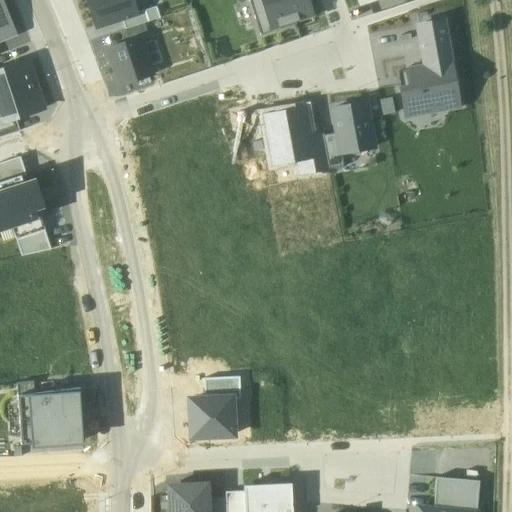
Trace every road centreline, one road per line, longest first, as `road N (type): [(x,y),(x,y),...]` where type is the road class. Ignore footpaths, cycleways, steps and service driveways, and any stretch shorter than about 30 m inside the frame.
road 1 (residential): [(115,470),(155,415),(153,378),(110,162),(83,129)]
road 2 (residential): [(83,129),(72,176),(110,384),(115,470)]
road 3 (residential): [(83,129),(219,78),(327,57),(341,46),(333,0)]
road 4 (residential): [(115,470),(301,457),(363,474)]
road 5 (residential): [(34,0),(83,129)]
